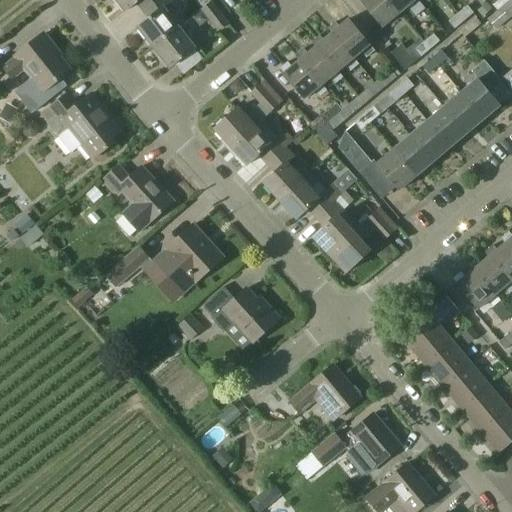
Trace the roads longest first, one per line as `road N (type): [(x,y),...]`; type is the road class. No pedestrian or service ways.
road 1 (residential): [(338,318),(156,115)]
road 2 (residential): [(489,503),(338,318)]
road 3 (residential): [(338,318),(511,174)]
road 4 (residential): [(156,115),(295,0)]
road 5 (residential): [(156,115),(64,0)]
